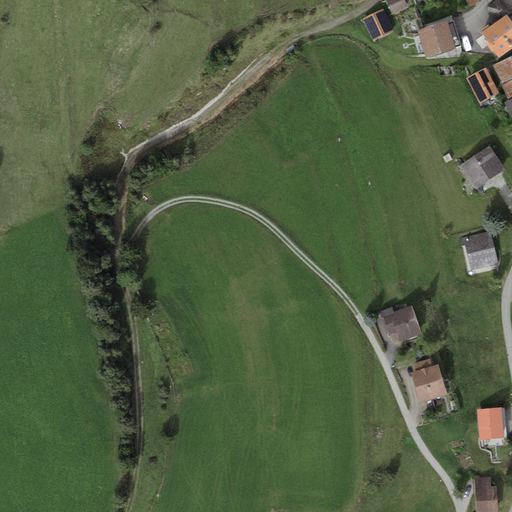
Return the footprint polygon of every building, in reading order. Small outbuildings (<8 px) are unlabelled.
[(405,0),(387,0),(393,16),(409,10),(405,0)] [(384,12),(364,20),(372,40),(392,32),(384,12)] [(511,24),(506,17),(483,33),(499,56),(511,46),(511,24)] [(446,23),(419,32),(427,56),(454,47),(446,23)] [(511,57),(495,66),(511,101),(506,103),(511,115),(511,57)] [(487,72),(468,81),(481,107),(500,97),(487,72)] [(492,149),(462,167),(476,190),(506,172),(492,149)] [(492,234),(461,240),(468,271),(498,264),(492,234)] [(414,309),(384,319),(390,337),(398,334),(401,342),(422,335),(414,309)] [(441,368),(412,374),(419,404),(448,397),(441,368)] [(504,410),(479,412),(481,440),(505,439),(504,410)] [(493,478),(476,479),(478,511),(499,511),(498,489),(494,489),(493,478)]
